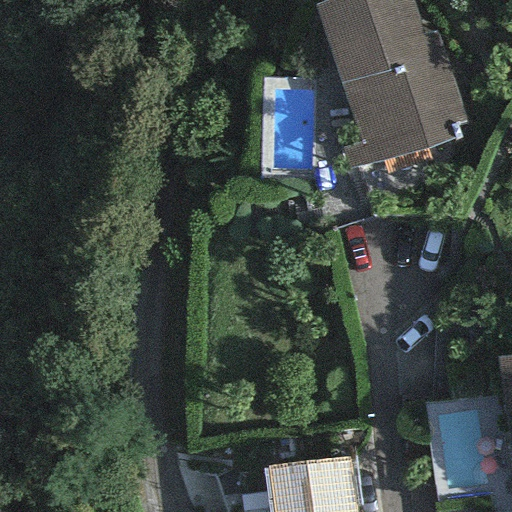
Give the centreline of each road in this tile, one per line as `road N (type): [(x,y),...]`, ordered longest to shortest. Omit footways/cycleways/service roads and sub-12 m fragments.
road 1 (residential): [(173,511),(150,454),(158,0)]
road 2 (residential): [(361,249),(385,360),(385,468),(398,511)]
